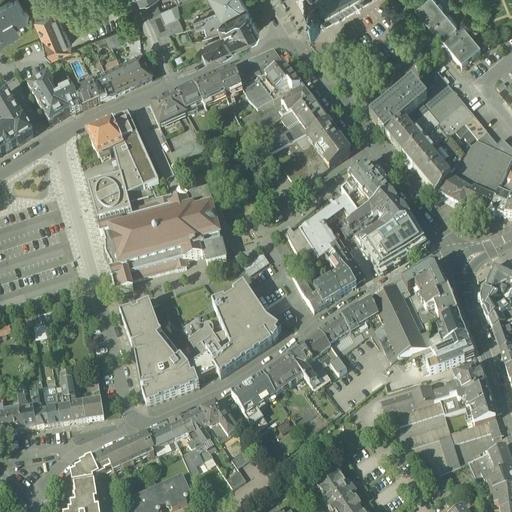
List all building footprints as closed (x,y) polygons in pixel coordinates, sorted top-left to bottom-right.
[(0,41),(22,28),(18,22),(30,15),(21,0),(10,0),(0,6),(0,11),(1,14),(3,18),(0,19),(0,41)] [(145,0),(141,2),(149,18),(160,12),(161,12),(156,0),(151,2),(149,0),(145,0)] [(214,0),(208,0),(213,8),(200,15),(202,19),(204,18),(219,11),(216,6),(217,5),(216,3),(214,0)] [(243,0),(214,0),(216,3),(217,5),(220,11),(226,21),(227,22),(249,10),(243,0)] [(306,0),(306,1),(304,2),(305,4),(306,3),(312,12),(310,13),(311,15),(313,13),(313,14),(314,14),(314,15),(315,16),(317,15),(315,13),(318,11),(319,12),(319,13),(321,12),(324,19),(323,20),(323,21),(325,20),(326,21),(327,21),(326,19),(332,15),(334,18),(335,17),(333,15),(342,10),(343,12),(345,12),(343,9),(352,4),(353,7),(355,6),(353,3),(358,0),(362,0),(363,1),(364,0),(306,0)] [(436,41),(462,72),(480,56),(455,26),(457,24),(439,2),(441,0),(423,0),(416,6),(441,37),(436,41)] [(178,5),(171,8),(176,19),(178,18),(181,17),(178,5)] [(43,34),(52,53),(73,45),(56,7),(37,15),(44,34),(43,34)] [(165,22),(176,19),(171,8),(161,12),(160,12),(165,22)] [(255,22),(249,10),(227,22),(226,21),(207,26),(201,27),(203,34),(221,30),(223,35),(226,34),(226,35),(255,22)] [(226,21),(220,11),(219,11),(204,18),(207,26),(226,21)] [(149,18),(157,37),(169,35),(170,34),(165,22),(160,12),(149,18)] [(176,19),(165,22),(170,34),(184,31),(178,18),(176,19)] [(194,23),(197,29),(201,27),(207,26),(204,18),(202,19),(194,23)] [(259,31),(255,22),(226,35),(225,37),(204,47),(208,57),(257,35),(259,31)] [(138,24),(127,29),(132,40),(140,39),(138,24)] [(113,47),(132,40),(127,29),(106,38),(111,49),(113,47)] [(187,33),(180,35),(183,43),(190,41),(187,33)] [(171,40),(169,35),(157,37),(161,45),(171,40)] [(255,84),(253,79),(261,79),(262,81),(286,70),(278,59),(278,60),(274,55),(271,54),(266,56),(248,64),(251,69),(247,71),(247,73),(248,79),(246,80),(249,87),(255,84)] [(122,72),(131,92),(152,82),(143,62),(139,64),(136,60),(126,64),(128,69),(122,72)] [(233,71),(236,78),(247,73),(247,71),(251,69),(248,64),(233,71)] [(273,104),(284,98),(300,90),(301,89),(286,70),(262,81),(258,83),(257,83),(273,104)] [(194,88),(176,96),(186,116),(187,118),(197,113),(196,109),(203,106),(204,108),(225,98),(229,107),(236,105),(232,96),(237,93),(242,91),(241,90),(236,78),(233,71),(228,73),(216,78),(214,79),(194,88)] [(115,73),(106,77),(115,99),(131,92),(122,72),(121,72),(115,75),(115,73)] [(96,75),(89,79),(91,84),(99,81),(96,75)] [(418,91),(428,103),(430,106),(449,90),(437,75),(436,75),(418,91)] [(101,105),(115,99),(106,77),(99,81),(91,84),(101,105)] [(75,117),(83,113),(75,96),(72,91),(59,97),(61,102),(57,105),(49,91),(54,88),(49,79),(28,91),(32,98),(35,96),(38,101),(35,103),(39,110),(42,108),(49,120),(46,121),(50,128),(71,116),(70,114),(74,113),(75,117)] [(83,113),(101,105),(91,84),(89,79),(79,83),(83,92),(75,96),(83,113)] [(258,113),(273,104),(257,83),(255,84),(249,87),(241,90),(242,91),(248,103),(258,113)] [(412,85),(370,120),(385,138),(404,123),(428,103),(418,91),(412,85)] [(497,91),(500,96),(507,90),(503,86),(497,91)] [(499,97),(503,103),(511,95),(511,94),(508,89),(507,90),(500,96),(499,97)] [(284,98),(286,101),(301,92),(300,90),(284,98)] [(453,95),(449,90),(430,106),(428,103),(404,123),(410,131),(444,103),(453,95)] [(282,108),(289,117),(313,105),(302,92),(301,92),(286,101),(281,106),(282,108)] [(0,158),(2,158),(1,155),(5,152),(6,155),(13,151),(11,149),(16,146),(17,149),(34,139),(24,123),(23,124),(20,119),(21,118),(21,117),(18,118),(16,114),(18,113),(14,106),(12,108),(9,103),(12,101),(7,94),(0,98),(0,117),(9,132),(9,133),(0,137),(0,158)] [(453,95),(444,103),(449,110),(459,102),(453,95)] [(511,112),(511,95),(503,103),(511,113),(511,112)] [(177,120),(186,116),(176,96),(168,100),(177,120)] [(159,128),(177,120),(168,100),(150,108),(159,128)] [(449,110),(455,116),(464,108),(459,102),(449,110)] [(455,116),(449,110),(444,103),(410,131),(421,144),(455,116)] [(300,127),(309,138),(328,125),(313,105),(289,117),(283,120),(280,121),(288,132),(299,125),(300,127)] [(282,108),(262,121),(259,123),(257,124),(262,133),(264,132),(267,130),(280,121),(283,120),(289,117),(282,108)] [(464,108),(455,116),(421,144),(431,156),(450,141),(455,137),(455,136),(474,120),(464,108)] [(160,130),(187,118),(186,116),(177,120),(159,128),(160,130)] [(0,117),(0,128),(0,129),(0,137),(9,133),(9,132),(0,117)] [(113,153),(116,164),(117,169),(119,178),(87,186),(97,224),(100,224),(101,229),(135,220),(133,214),(132,214),(128,199),(144,192),(159,186),(152,171),(128,118),(113,124),(124,148),(113,153)] [(385,139),(385,138),(370,120),(385,139)] [(470,134),(476,142),(486,135),(474,120),(455,136),(460,142),(463,139),(470,134)] [(385,138),(392,146),(410,131),(404,123),(385,138)] [(95,150),(99,159),(100,159),(109,155),(113,153),(124,148),(113,124),(88,135),(92,145),(92,146),(93,150),(95,150)] [(243,133),(248,142),(262,133),(257,124),(243,133)] [(351,156),(328,125),(309,138),(306,140),(330,172),(351,156)] [(284,140),(267,151),(258,156),(262,164),(271,159),(273,158),(290,148),(306,140),(309,138),(300,127),(283,138),(284,140)] [(397,152),(403,159),(421,144),(410,131),(392,146),(397,152)] [(470,134),(463,139),(472,150),(475,148),(478,145),(476,142),(470,134)] [(488,137),(486,135),(476,142),(478,145),(488,137)] [(463,147),(455,137),(450,141),(459,151),(463,147)] [(471,151),(466,159),(451,179),(450,180),(472,194),(474,190),(498,200),(499,197),(499,196),(499,191),(506,175),(511,164),(511,152),(502,143),(497,148),(488,137),(478,145),(475,148),(472,150),(471,151)] [(273,158),(299,194),(330,172),(306,140),(290,148),(273,158)] [(459,151),(450,141),(431,156),(451,179),(466,159),(459,151)] [(201,142),(195,145),(197,151),(204,148),(201,142)] [(403,159),(413,171),(431,156),(421,144),(403,159)] [(174,162),(197,151),(195,145),(171,155),(174,162)] [(176,166),(200,156),(197,151),(174,162),(176,166)] [(111,160),(109,155),(100,159),(102,164),(111,160)] [(436,199),(438,196),(450,180),(451,179),(431,156),(413,171),(436,199)] [(250,171),(261,186),(270,180),(260,165),(250,171)] [(346,201),(359,219),(373,209),(390,196),(365,168),(361,171),(348,182),(352,186),(342,195),(346,201)] [(204,175),(207,184),(221,180),(217,172),(204,175)] [(505,193),(503,198),(499,197),(498,200),(490,218),(490,219),(494,221),(495,217),(505,221),(506,218),(511,202),(511,178),(508,185),(511,187),(508,194),(505,193)] [(472,194),(450,180),(438,196),(462,211),(464,208),(490,218),(498,200),(474,190),(472,194)] [(114,283),(117,295),(134,293),(132,285),(176,273),(177,274),(187,271),(185,264),(203,260),(203,259),(205,258),(206,259),(205,260),(208,268),(227,263),(222,245),(220,245),(220,242),(221,242),(213,211),(211,212),(211,209),(212,208),(209,194),(199,197),(197,197),(196,198),(192,205),(189,206),(189,205),(187,205),(171,210),(169,202),(158,205),(159,207),(133,214),(135,220),(101,229),(99,230),(101,239),(104,238),(106,245),(105,245),(105,247),(107,246),(111,244),(116,264),(112,265),(110,265),(111,267),(112,267),(114,273),(111,274),(113,283),(114,283)] [(138,204),(147,202),(145,194),(135,196),(138,204)] [(390,196),(373,209),(378,217),(381,221),(382,220),(400,209),(390,196)] [(299,234),(300,235),(314,257),(319,264),(325,260),(333,255),(330,251),(337,246),(334,242),(335,241),(334,241),(329,234),(328,234),(324,228),(334,222),(338,218),(344,214),(351,224),(353,223),(359,219),(346,201),(332,210),(299,234)] [(364,226),(378,217),(373,209),(359,219),(353,223),(351,224),(347,228),(350,233),(352,231),(355,229),(356,232),(361,228),(362,226),(364,226)] [(382,220),(385,224),(391,233),(410,221),(400,209),(382,220)] [(409,260),(427,249),(410,221),(391,233),(390,234),(369,246),(367,244),(363,246),(361,248),(380,276),(409,260)] [(390,234),(391,233),(385,224),(372,233),(371,236),(369,235),(360,241),(363,246),(367,244),(369,246),(390,234)] [(347,228),(343,230),(348,237),(353,234),(352,231),(350,233),(347,228)] [(284,236),(288,243),(294,239),(290,233),(284,236)] [(300,235),(294,239),(288,243),(297,260),(305,255),(309,260),(314,257),(300,235)] [(108,260),(110,265),(112,265),(116,264),(111,244),(107,246),(105,247),(106,253),(108,260)] [(345,273),(355,288),(365,282),(339,244),(337,246),(330,251),(333,255),(341,267),(341,266),(345,273)] [(325,260),(334,272),(341,267),(333,255),(325,260)] [(243,270),(249,280),(269,267),(263,257),(243,270)] [(286,267),(291,277),(296,274),(291,266),(286,267)] [(334,272),(338,277),(345,273),(341,266),(341,267),(334,272)] [(424,311),(425,311),(429,309),(428,306),(449,294),(438,270),(431,268),(423,272),(402,285),(409,296),(407,297),(409,301),(410,304),(419,299),(421,302),(420,303),(424,311)] [(310,284),(315,291),(321,287),(311,269),(305,273),(310,284)] [(511,277),(494,270),(484,294),(494,297),(501,300),(499,304),(507,307),(511,310),(511,312),(511,277)] [(331,281),(341,299),(357,290),(355,288),(345,273),(338,277),(335,279),(331,281)] [(293,280),(303,298),(310,294),(301,276),(293,280)] [(330,282),(321,287),(315,291),(318,296),(317,296),(317,297),(319,300),(324,309),(325,308),(341,299),(331,281),(330,282)] [(385,335),(387,338),(398,362),(427,353),(421,340),(418,335),(403,304),(409,301),(407,297),(409,296),(402,285),(371,303),(379,320),(383,330),(386,335),(385,335)] [(212,307),(224,334),(231,352),(222,358),(216,349),(206,356),(208,358),(201,362),(189,371),(177,356),(160,335),(150,307),(137,311),(138,314),(133,316),(132,313),(120,317),(132,350),(132,349),(136,358),(135,358),(141,392),(144,392),(145,396),(142,397),(147,410),(200,390),(198,386),(197,383),(214,371),(218,376),(221,381),(272,347),(270,344),(272,343),(274,344),(282,334),(267,324),(267,323),(260,313),(244,289),(233,296),(235,298),(225,305),(224,302),(212,307)] [(314,299),(310,294),(303,298),(304,299),(314,315),(324,309),(319,300),(317,297),(314,299)] [(451,301),(449,294),(428,306),(429,309),(425,311),(427,315),(434,312),(437,319),(434,320),(436,324),(447,321),(458,318),(454,307),(454,306),(452,301),(451,301)] [(480,304),(484,314),(493,305),(496,302),(493,301),(494,297),(484,294),(480,304)] [(418,315),(424,311),(420,303),(421,302),(419,299),(410,304),(416,316),(418,315)] [(403,304),(418,335),(424,333),(416,316),(410,304),(409,301),(403,304)] [(369,325),(375,322),(379,320),(371,303),(360,310),(369,325)] [(484,314),(489,324),(499,318),(501,320),(504,318),(501,312),(498,314),(493,305),(484,314)] [(501,312),(504,318),(511,312),(511,310),(507,307),(501,312)] [(371,338),(368,333),(365,328),(369,325),(360,310),(349,316),(359,334),(364,342),(370,338),(371,338)] [(424,311),(418,315),(423,327),(436,324),(434,320),(437,319),(434,312),(427,315),(425,311),(424,311)] [(44,317),(46,326),(54,324),(52,314),(44,317)] [(350,335),(351,338),(359,334),(349,316),(346,318),(343,319),(342,320),(346,327),(345,328),(350,335)] [(511,317),(504,321),(503,324),(505,328),(511,324),(511,317)] [(458,319),(458,318),(447,321),(436,324),(439,332),(443,330),(445,335),(443,337),(438,340),(439,342),(430,346),(431,352),(432,354),(433,355),(438,353),(443,350),(466,339),(458,319)] [(493,333),(505,328),(503,324),(501,320),(499,318),(489,324),(492,332),(493,333)] [(36,327),(33,327),(33,331),(46,329),(44,319),(35,321),(36,327)] [(319,334),(321,336),(329,348),(350,335),(345,328),(346,327),(342,320),(319,334)] [(383,330),(379,320),(375,322),(375,325),(378,333),(383,330)] [(20,324),(21,333),(22,332),(28,331),(29,330),(27,322),(20,324)] [(372,331),(374,335),(378,333),(375,325),(375,322),(369,325),(372,331)] [(46,326),(47,336),(56,335),(54,324),(46,326)] [(204,329),(204,331),(209,329),(212,333),(213,331),(213,328),(212,326),(210,325),(208,324),(206,325),(205,326),(204,328),(204,329)] [(493,333),(500,355),(511,350),(511,324),(505,328),(493,333)] [(10,328),(0,330),(0,339),(11,336),(10,328)] [(48,343),(46,329),(33,331),(36,345),(48,343)] [(215,338),(212,333),(209,329),(204,331),(188,342),(191,346),(200,361),(201,362),(208,358),(206,356),(216,349),(222,358),(231,352),(224,334),(215,338)] [(372,342),(378,339),(385,335),(386,335),(383,330),(378,333),(374,335),(374,336),(371,338),(370,338),(372,342)] [(28,331),(22,332),(25,340),(31,338),(28,331)] [(364,342),(359,334),(351,338),(357,347),(357,348),(364,343),(364,342)] [(331,351),(338,361),(357,347),(351,338),(350,335),(329,348),(331,351)] [(383,351),(379,342),(387,338),(385,335),(378,339),(372,342),(372,343),(379,353),(383,351)] [(314,364),(323,357),(331,351),(329,348),(321,336),(302,351),(308,358),(313,365),(314,364)] [(428,337),(426,338),(421,340),(427,353),(431,352),(430,346),(428,337)] [(397,362),(398,362),(387,338),(379,342),(383,351),(391,367),(397,362)] [(470,350),(466,339),(443,350),(444,352),(445,352),(447,351),(447,353),(447,355),(444,355),(439,357),(435,360),(433,355),(432,354),(422,358),(422,359),(427,371),(428,370),(427,369),(427,368),(437,364),(470,350)] [(437,364),(427,368),(427,369),(428,370),(430,377),(436,375),(436,372),(443,369),(445,372),(457,367),(471,361),(473,358),(470,350),(437,364)] [(506,372),(511,369),(511,350),(500,355),(503,363),(506,372)] [(299,353),(304,360),(308,358),(302,351),(299,353)] [(323,357),(330,367),(338,362),(338,361),(331,351),(323,357)] [(320,388),(317,384),(310,373),(309,373),(305,368),(306,364),(304,361),(304,360),(299,353),(289,360),(304,380),(313,393),(320,388)] [(323,372),(330,367),(323,357),(314,364),(317,368),(319,367),(323,372)] [(309,373),(310,373),(317,368),(314,364),(313,365),(308,358),(304,360),(304,361),(306,364),(305,368),(309,373)] [(296,385),(304,380),(289,360),(282,365),(283,366),(271,374),(270,373),(268,374),(282,395),(284,393),(283,392),(295,384),(296,385)] [(347,374),(338,362),(330,367),(339,380),(347,374)] [(319,367),(317,368),(310,373),(317,384),(327,378),(323,372),(319,367)] [(430,377),(427,369),(421,371),(424,379),(430,377)] [(446,393),(449,402),(457,400),(486,391),(478,372),(475,370),(453,379),(456,386),(456,390),(446,393)] [(197,383),(198,386),(218,376),(214,371),(197,383)] [(276,398),(282,395),(268,374),(263,378),(276,398)] [(91,379),(94,395),(99,394),(97,378),(91,379)] [(276,398),(263,378),(232,399),(245,419),(257,411),(276,398)] [(331,384),(327,378),(317,384),(320,388),(313,393),(315,395),(331,384)] [(67,383),(71,409),(76,407),(72,382),(67,383)] [(62,384),(64,396),(66,410),(71,409),(67,383),(62,384)] [(35,385),(36,395),(39,395),(43,394),(43,392),(42,384),(35,385)] [(44,400),(57,398),(55,390),(43,392),(43,394),(44,400)] [(486,391),(457,400),(458,404),(460,405),(464,404),(466,402),(468,409),(466,410),(467,413),(469,412),(490,405),(486,391)] [(411,398),(416,412),(440,405),(449,402),(446,393),(431,397),(430,392),(411,398)] [(20,412),(20,414),(29,412),(28,407),(26,407),(24,394),(17,395),(19,404),(20,412)] [(31,396),(32,403),(38,403),(38,407),(40,406),(39,395),(36,395),(31,396)] [(59,411),(66,410),(64,396),(57,398),(59,411)] [(44,400),(46,413),(59,411),(57,398),(44,400)] [(382,407),(388,424),(391,421),(396,419),(397,418),(416,412),(411,398),(382,407)] [(445,419),(467,413),(466,410),(468,409),(466,402),(464,404),(460,405),(458,404),(457,400),(449,402),(440,405),(444,416),(445,419)] [(41,414),(40,406),(38,407),(38,403),(32,403),(33,412),(34,415),(41,414)] [(101,403),(83,406),(86,424),(104,421),(101,403)] [(20,412),(19,404),(8,405),(9,414),(20,412)] [(397,418),(396,419),(399,429),(444,416),(440,405),(416,412),(397,418)] [(469,412),(470,414),(491,407),(490,405),(469,412)] [(83,406),(76,407),(71,409),(74,426),(86,424),(83,406)] [(213,407),(201,412),(209,429),(211,432),(220,446),(236,435),(217,408),(213,407)] [(496,423),(491,407),(470,414),(475,429),(483,426),(489,425),(496,423)] [(66,410),(59,411),(61,428),(74,426),(71,409),(66,410)] [(59,411),(46,413),(49,430),(61,428),(59,411)] [(252,429),(264,421),(257,411),(245,419),(252,429)] [(9,414),(2,415),(5,437),(23,434),(22,424),(21,424),(20,414),(20,412),(9,414)] [(33,412),(29,412),(20,414),(21,424),(22,424),(23,434),(37,432),(34,415),(33,412)] [(202,432),(209,429),(201,412),(187,418),(195,436),(202,432)] [(46,413),(41,414),(34,415),(37,432),(49,430),(46,413)] [(334,416),(325,423),(328,427),(342,417),(340,414),(335,418),(334,416)] [(187,418),(168,427),(175,444),(188,439),(195,436),(187,418)] [(302,432),(309,442),(328,427),(325,423),(321,418),(302,432)] [(392,434),(399,429),(396,419),(391,421),(388,424),(386,425),(392,434)] [(264,421),(252,429),(256,435),(268,427),(264,421)] [(489,427),(489,428),(491,436),(493,442),(501,439),(496,423),(489,425),(490,426),(489,427)] [(291,432),(286,424),(277,430),(283,438),(291,432)] [(483,426),(487,438),(491,436),(489,428),(489,427),(490,426),(489,425),(483,426)] [(451,439),(453,447),(487,438),(483,426),(475,429),(450,437),(451,439)] [(168,427),(147,437),(154,452),(155,454),(169,447),(175,444),(168,427)] [(407,453),(440,443),(451,439),(450,437),(448,429),(403,442),(407,453)] [(204,436),(202,432),(195,436),(203,449),(204,449),(211,445),(205,436),(204,436)] [(203,449),(195,436),(188,439),(192,445),(188,448),(192,454),(182,459),(186,468),(191,480),(198,476),(196,471),(195,469),(211,459),(204,449),(203,449)] [(147,437),(105,456),(111,469),(112,473),(120,470),(121,473),(135,467),(133,464),(139,461),(140,465),(142,464),(140,461),(146,458),(147,461),(155,458),(152,453),(154,452),(147,437)] [(453,447),(451,439),(440,443),(450,476),(460,471),(453,447)] [(212,462),(216,468),(224,463),(223,463),(211,445),(204,449),(211,459),(212,462)] [(169,447),(155,454),(158,460),(172,454),(169,447)] [(232,464),(237,472),(255,460),(249,451),(237,459),(232,464)] [(468,467),(473,478),(509,461),(505,451),(468,467)] [(412,462),(428,485),(433,483),(439,480),(422,455),(412,462)] [(72,482),(72,487),(94,483),(94,482),(99,479),(99,480),(106,477),(104,472),(111,469),(105,456),(80,468),(81,471),(75,473),(76,476),(71,478),(72,482)] [(195,469),(196,471),(204,466),(212,462),(211,459),(195,469)] [(511,471),(511,469),(509,461),(473,478),(478,488),(486,485),(489,484),(495,481),(493,479),(511,471)] [(216,468),(212,462),(204,466),(208,473),(217,468),(216,468)] [(224,462),(223,463),(224,463),(216,468),(217,468),(219,473),(228,467),(224,462)] [(232,464),(228,467),(219,473),(225,481),(237,472),(232,464)] [(355,511),(359,509),(359,510),(361,508),(356,501),(353,502),(351,499),(355,496),(357,495),(351,487),(349,489),(346,491),(344,488),(346,487),(345,486),(341,480),(342,478),(337,471),(327,478),(327,479),(322,483),(321,482),(314,487),(324,501),(326,500),(328,504),(325,506),(329,511),(332,511),(333,511),(355,511)] [(493,496),(511,491),(511,471),(493,479),(495,481),(489,484),(493,496)] [(226,483),(233,493),(246,484),(239,475),(226,483)] [(183,478),(155,491),(162,508),(169,505),(171,506),(172,508),(171,510),(172,511),(175,511),(181,510),(187,506),(186,503),(184,502),(183,500),(184,498),(190,495),(183,478)] [(439,480),(433,483),(437,492),(446,488),(442,479),(439,480)] [(94,511),(95,511),(96,511),(95,503),(98,502),(95,483),(94,483),(72,487),(73,488),(74,488),(75,493),(77,492),(78,497),(74,497),(75,505),(71,506),(71,511),(94,511)] [(155,511),(156,511),(162,508),(155,491),(127,504),(130,511),(155,511)] [(499,510),(499,511),(511,511),(511,491),(493,496),(493,497),(494,511),(499,510)] [(207,499),(212,508),(218,504),(211,494),(206,498),(207,499)]
